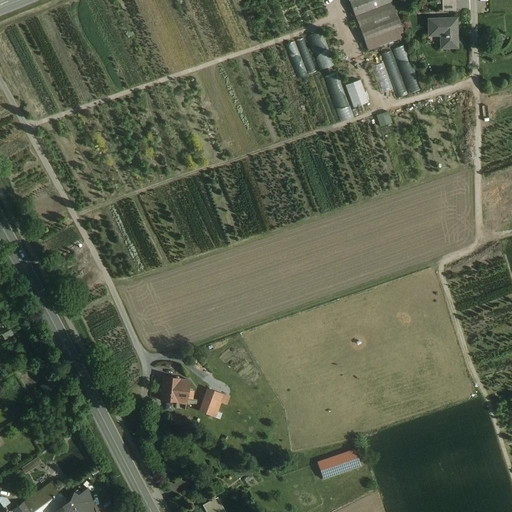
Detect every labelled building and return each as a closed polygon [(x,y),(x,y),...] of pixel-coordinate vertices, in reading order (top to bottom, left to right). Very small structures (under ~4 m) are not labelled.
[(348,0),(367,51),(404,37),(390,0),(348,0)] [(454,10),(453,0),(440,0),(441,11),(454,10)] [(455,19),(427,19),(427,32),(439,32),(439,48),(456,47),(455,33),(454,26),(455,26),(455,19)] [(320,33),(309,37),(320,68),(332,64),(320,33)] [(304,40),(298,42),(308,72),(315,69),(304,40)] [(294,42),(284,46),(296,77),(305,74),(294,42)] [(418,88),(403,47),(394,50),(409,92),(418,88)] [(405,93),(390,52),(382,55),(397,96),(405,93)] [(382,64),(373,67),(380,90),(390,85),(382,64)] [(336,74),(326,78),(341,119),(351,116),(336,74)] [(178,380),(161,378),(158,400),(175,402),(178,380)] [(54,379),(41,387),(47,398),(61,389),(54,379)] [(187,381),(178,380),(175,402),(184,403),(185,399),(190,399),(191,391),(186,391),(187,381)] [(222,395),(208,389),(199,412),(214,417),(222,395)] [(354,450),(317,463),(322,479),(360,466),(354,450)] [(23,466),(26,472),(43,461),(39,455),(23,466)] [(51,482),(35,494),(42,505),(59,492),(51,482)] [(218,482),(208,488),(213,497),(223,491),(218,482)] [(67,503),(54,511),(87,511),(89,511),(90,500),(88,500),(85,491),(80,494),(74,490),(69,501),(67,503)] [(59,492),(42,505),(47,511),(54,511),(67,503),(59,492)] [(35,494),(23,503),(29,511),(32,511),(42,505),(35,494)] [(176,497),(171,500),(176,510),(182,507),(176,497)] [(217,498),(203,505),(207,511),(220,511),(217,506),(220,505),(217,498)] [(29,511),(23,503),(12,510),(13,511),(29,511)]
